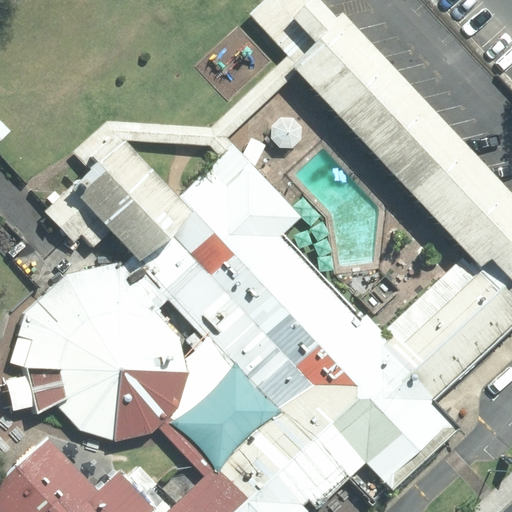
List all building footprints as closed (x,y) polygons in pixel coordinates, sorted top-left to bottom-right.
[(511,221),(327,20),(319,27),(299,5),(277,25),(298,49),(272,73),(455,273),(367,352),(263,237),(275,226),(209,153),(159,199),(104,138),(45,191),(259,425),(200,479),(230,511),(302,511),(333,484),(354,507),(438,431),(417,409),(511,322),(511,221)] [(264,133),(264,136),(264,138),(265,141),(266,143),(268,146),(269,148),(272,149),(274,150),(277,151),(279,151),(282,151),(285,150),(287,149),(289,148),(291,146),(293,143),(294,141),(295,138),(295,136),(295,133),(294,130),(293,128),(291,126),(289,124),(287,122),(285,121),(282,120),(279,120),(277,120),(274,121),(272,122),(269,124),(268,126),(266,128),(265,130),(264,133)] [(319,226),(304,230),(310,260),(326,257),(319,226)] [(394,294),(371,266),(357,277),(371,292),(358,303),(369,315),(394,294)] [(152,337),(134,322),(112,315),(89,315),(68,324),(51,340),(41,361),(40,384),(47,406),(62,424),(82,436),(105,439),(127,434),(146,422),(160,403),(165,380),(162,358),(152,337)] [(0,467),(0,511),(230,511),(200,479),(163,511),(131,511),(98,478),(80,496),(27,441),(0,467)]
